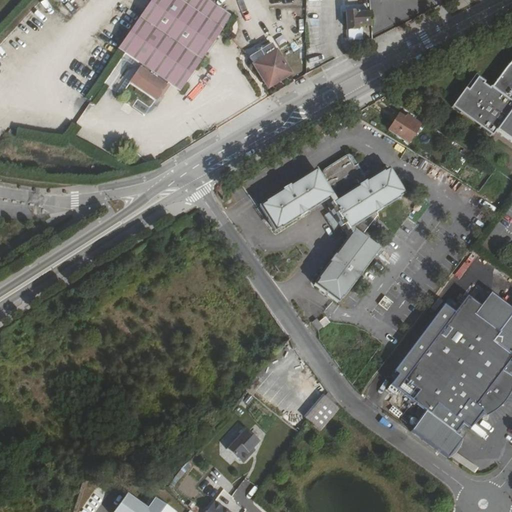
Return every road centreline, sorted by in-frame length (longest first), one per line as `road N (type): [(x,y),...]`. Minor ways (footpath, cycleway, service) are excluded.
road 1 (residential): [(472,493),(344,396),(189,179)]
road 2 (tertiary): [(189,179),(511,2)]
road 3 (tertiary): [(0,300),(189,179)]
